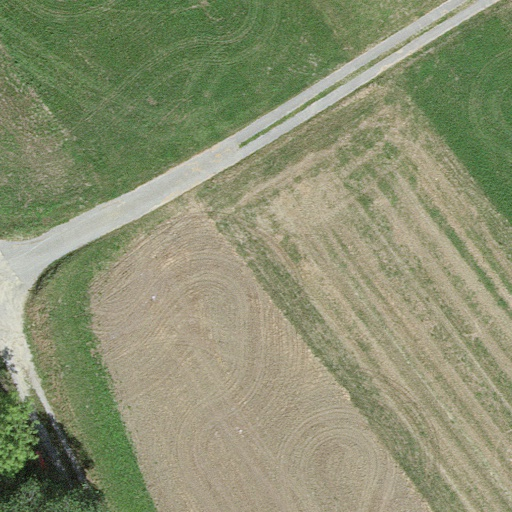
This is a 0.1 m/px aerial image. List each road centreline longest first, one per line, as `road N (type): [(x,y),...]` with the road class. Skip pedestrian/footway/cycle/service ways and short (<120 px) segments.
road 1 (track): [(474,0),(145,199),(0,270)]
road 2 (track): [(0,316),(97,511)]
